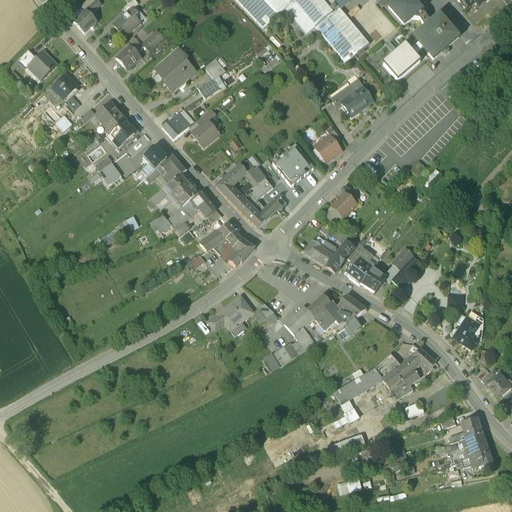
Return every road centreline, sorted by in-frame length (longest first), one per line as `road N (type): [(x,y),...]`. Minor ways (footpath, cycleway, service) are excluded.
road 1 (tertiary): [(511,10),(269,248)]
road 2 (tertiary): [(41,0),(226,214),(269,248)]
road 3 (tertiary): [(269,248),(202,305),(0,417)]
road 4 (tertiary): [(269,248),(416,330),(511,443)]
